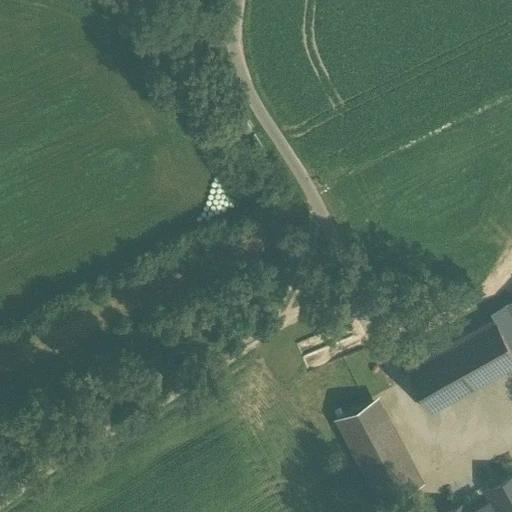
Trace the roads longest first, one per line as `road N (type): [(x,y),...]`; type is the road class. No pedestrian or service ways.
road 1 (track): [(0,506),(273,322),(311,248),(310,188)]
road 2 (unclassified): [(236,0),(235,67),(310,188),(361,309)]
road 3 (track): [(246,345),(299,317),(361,309)]
